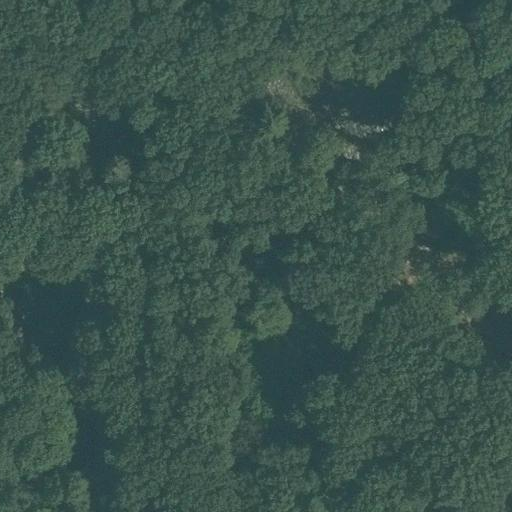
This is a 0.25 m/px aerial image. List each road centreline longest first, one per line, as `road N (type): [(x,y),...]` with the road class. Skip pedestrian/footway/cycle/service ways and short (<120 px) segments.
road 1 (track): [(511,330),(381,207),(253,121),(152,83)]
road 2 (track): [(351,511),(331,430),(419,245)]
road 3 (track): [(511,90),(352,0)]
